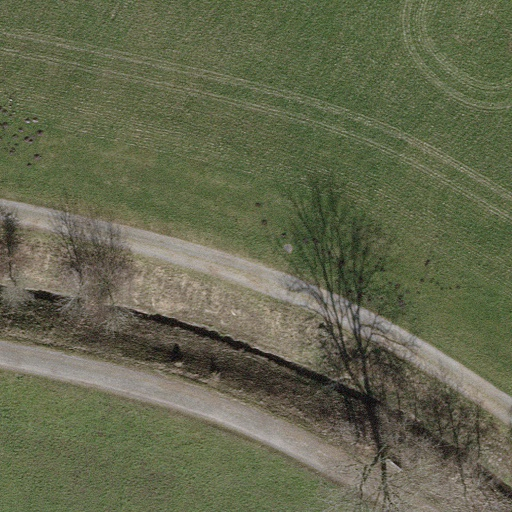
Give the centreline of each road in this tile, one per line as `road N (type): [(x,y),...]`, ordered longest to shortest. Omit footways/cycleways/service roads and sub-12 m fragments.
road 1 (track): [(0,217),(153,245),(361,315),(511,416)]
road 2 (track): [(425,511),(367,469),(204,402),(0,360)]
